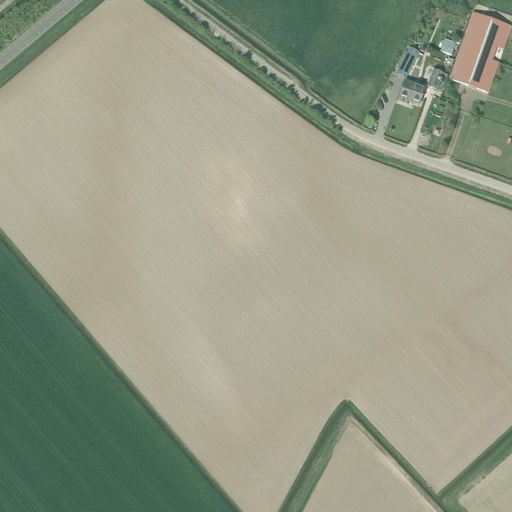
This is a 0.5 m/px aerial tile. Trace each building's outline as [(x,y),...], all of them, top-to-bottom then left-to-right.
[(473,15),(450,81),(488,94),(498,65),(491,62),(496,48),(503,51),(511,28),(473,15)] [(445,40),(440,52),(452,56),(456,44),(445,40)] [(410,48),(398,73),(406,77),(419,53),(410,48)] [(434,71),(428,87),(438,91),(444,74),(434,71)] [(399,98),(398,102),(407,105),(408,101),(420,106),(426,88),(405,81),(399,98)]
